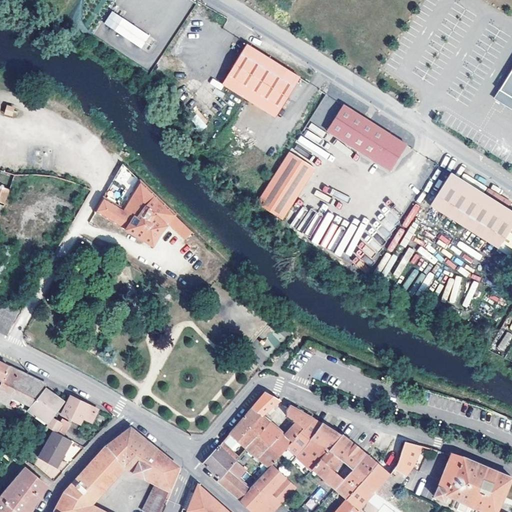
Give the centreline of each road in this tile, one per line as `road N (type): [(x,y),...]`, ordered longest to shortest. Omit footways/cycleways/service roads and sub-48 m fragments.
road 1 (residential): [(511,467),(269,384),(207,436),(191,462)]
road 2 (unclassified): [(511,184),(223,0)]
road 3 (residential): [(132,410),(0,343)]
road 4 (residential): [(132,410),(40,511)]
